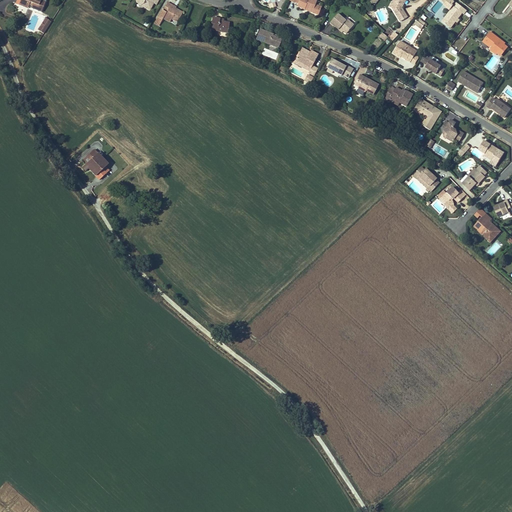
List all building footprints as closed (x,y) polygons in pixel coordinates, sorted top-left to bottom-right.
[(154,0),(136,0),(138,2),(150,9),(151,6),(153,7),(155,2),(154,1),(154,0)] [(403,0),(405,1),(403,4),(399,6),(407,20),(414,16),(409,6),(411,0),(403,0)] [(473,9),(463,1),(459,6),(458,5),(458,3),(461,0),(460,0),(452,0),(451,2),(451,5),(455,8),(456,7),(457,8),(448,19),(456,26),(461,19),(464,17),(468,11),(470,13),(473,9)] [(323,3),(320,2),(318,7),(311,4),(310,6),(320,11),(323,3)] [(164,19),(166,15),(179,22),(184,13),(171,6),(172,4),(169,3),(165,10),(163,9),(159,17),(164,19)] [(350,17),(342,10),(334,19),(343,26),(344,24),(348,27),(351,30),(358,22),(351,16),(350,17)] [(43,26),(49,30),(57,20),(52,15),(43,26)] [(215,17),(214,30),(232,32),(233,21),(227,21),(223,20),(223,18),(215,17)] [(429,23),(423,18),(420,22),(427,27),(429,23)] [(278,31),(264,26),(260,36),(280,43),(283,42),(286,34),(282,32),(281,34),(277,33),(278,31)] [(395,36),(398,39),(403,34),(400,31),(395,36)] [(511,44),(511,43),(496,32),(489,42),(498,49),(497,51),(504,56),(505,54),(507,52),(510,54),(511,51),(511,45),(511,44)] [(427,50),(409,40),(402,52),(410,56),(410,55),(411,54),(416,57),(416,58),(420,61),(427,50)] [(319,72),(323,65),(317,62),(323,51),(315,47),(315,49),(313,51),(305,47),(300,57),(308,61),(307,64),(314,68),(314,69),(319,72)] [(264,49),(262,55),(276,59),(278,53),(264,49)] [(451,64),(440,58),(441,55),(438,53),(433,61),(436,63),(435,66),(446,72),(451,64)] [(350,63),(336,56),(332,65),(333,65),(337,68),(345,72),(346,70),(353,74),(357,65),(351,62),(350,63)] [(384,82),(364,72),(361,79),(365,81),(363,84),(362,85),(370,89),(370,87),(378,92),(384,82)] [(491,84),(471,72),(465,81),(485,94),(491,84)] [(446,87),(451,91),(455,84),(450,80),(446,87)] [(396,94),(412,103),(418,91),(411,88),(410,89),(401,84),(400,86),(396,83),(390,95),(394,97),(396,94)] [(446,109),(426,96),(420,105),(435,114),(429,124),(435,127),(446,109)] [(505,100),(502,97),(496,106),(499,109),(499,108),(500,107),(511,116),(511,103),(506,99),(505,100)] [(435,114),(420,105),(419,107),(431,115),(426,122),(429,124),(435,114)] [(460,120),(455,118),(453,120),(449,128),(449,129),(452,131),(451,134),(451,135),(455,138),(458,138),(459,137),(462,138),(464,138),(467,134),(466,130),(457,124),(460,120)] [(495,144),(496,142),(489,138),(483,146),(490,151),(489,153),(496,157),(497,156),(503,160),(508,153),(502,149),(495,144)] [(474,144),(470,141),(465,147),(469,150),(474,144)] [(115,167),(101,152),(94,159),(97,163),(94,166),(89,170),(92,174),(95,171),(106,183),(113,176),(109,172),(112,170),(115,167)] [(424,166),(416,174),(420,178),(422,176),(431,186),(430,187),(434,191),(442,182),(438,179),(439,177),(429,168),(428,169),(424,166)] [(487,171),(480,179),(478,177),(474,182),(481,189),(484,186),(486,184),(487,185),(494,178),(492,177),(496,173),(489,167),(485,170),(487,171)] [(485,170),(484,169),(477,176),(478,177),(480,179),(487,171),(485,170)] [(420,178),(430,187),(431,186),(422,176),(420,178)] [(449,183),(443,189),(445,192),(451,185),(449,183)] [(467,195),(460,188),(456,193),(450,199),(454,204),(452,206),(460,215),(465,210),(461,207),(461,204),(461,203),(460,202),(458,200),(459,199),(461,201),(462,199),(467,204),(475,196),(471,191),(467,195)] [(453,190),(447,197),(450,199),(456,193),(453,190)] [(503,209),(508,218),(511,215),(511,204),(508,206),(503,209)] [(502,219),(496,214),(485,226),(487,229),(487,232),(489,233),(491,233),(494,236),(493,237),(500,243),(509,232),(499,222),(502,219)]
